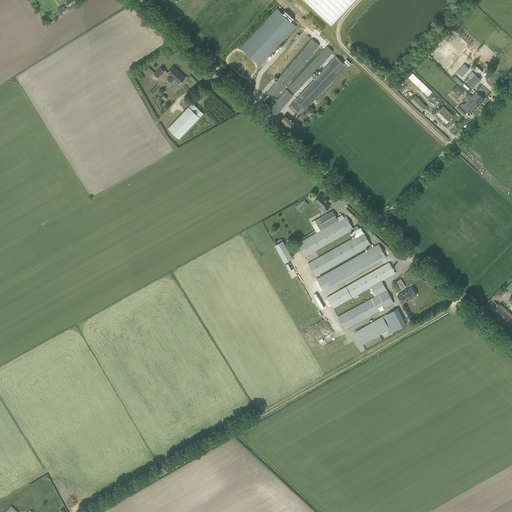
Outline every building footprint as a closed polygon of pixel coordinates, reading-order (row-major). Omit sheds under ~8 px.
[(304,0),(331,25),(355,0),(304,0)] [(57,9),(60,14),(67,9),(64,5),(57,9)] [(297,27),(291,22),(293,20),(285,12),(284,14),(277,9),(241,47),(261,65),(297,27)] [(319,45),(312,38),(306,46),(266,94),(273,100),(284,87),(313,52),(319,45)] [(287,88),(294,94),(332,52),(326,46),(287,88)] [(335,57),(295,100),(298,104),(301,107),(304,109),(344,66),(335,57)] [(457,70),(456,71),(461,76),(462,75),(468,68),(464,64),(463,64),(457,70)] [(173,66),(167,72),(170,75),(166,79),(171,83),(174,79),(179,83),(185,77),(173,66)] [(160,68),(154,74),(158,78),(164,71),(160,68)] [(472,88),(480,80),(472,72),(469,75),(472,78),(467,83),(472,88)] [(419,79),(415,83),(428,96),(432,91),(419,79)] [(457,85),(453,90),(460,96),(464,91),(457,85)] [(273,113),(276,115),(278,113),(279,112),(292,96),(293,95),(286,89),(276,102),(272,106),(269,110),(273,113)] [(478,94),(476,92),(472,96),(471,97),(479,105),(480,103),(484,99),(481,96),(478,94)] [(418,94),(413,99),(421,107),(426,102),(423,99),(421,97),(418,94)] [(479,105),(471,97),(469,95),(466,98),(468,100),(476,108),(479,105)] [(295,100),(288,107),(295,114),(296,112),(301,107),(295,100)] [(472,113),(476,108),(468,100),(463,105),(463,104),(457,109),(463,115),(468,109),(472,113)] [(204,113),(193,103),(169,128),(179,138),(204,113)] [(438,109),(434,114),(442,121),(443,120),(446,124),(453,116),(443,106),(439,110),(438,109)] [(304,109),(301,107),(296,112),(299,115),(304,110),(304,109)] [(286,115),(284,117),(281,120),(293,132),(299,126),(286,115)] [(320,208),(325,212),(330,206),(327,203),(329,201),(321,194),(313,203),(319,209),(320,208)] [(305,200),(299,204),(302,209),(308,205),(305,200)] [(332,211),(319,218),(311,223),(317,232),(338,220),(332,211)] [(355,237),(308,263),(315,276),(371,245),(364,232),(363,232),(361,228),(359,228),(357,225),(353,228),(346,216),(297,244),(304,256),(352,230),(355,237)] [(292,258),(282,241),(275,245),(285,263),(292,258)] [(317,278),(323,291),(386,256),(379,244),(317,278)] [(371,290),(375,296),(386,290),(382,280),(395,273),(389,262),(346,286),(346,287),(327,297),(333,308),(352,297),(353,297),(355,300),(362,296),(362,295),(361,293),(370,288),(371,290)] [(397,295),(402,303),(416,295),(413,289),(412,289),(412,288),(412,287),(397,295)] [(386,290),(375,296),(366,301),(365,299),(361,301),(362,303),(337,316),(345,330),(394,303),(386,290)] [(495,301),(489,307),(511,327),(511,325),(511,315),(508,311),(500,304),(499,305),(495,301)] [(406,325),(397,308),(382,316),(355,332),(363,345),(389,330),(391,333),(406,325)]
